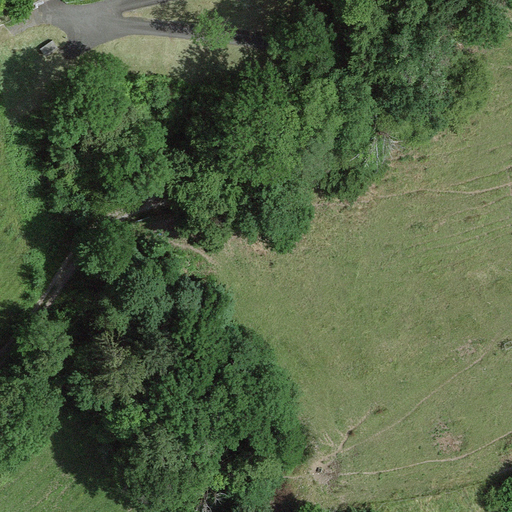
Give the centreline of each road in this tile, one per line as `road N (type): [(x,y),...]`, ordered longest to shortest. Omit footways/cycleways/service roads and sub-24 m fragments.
road 1 (track): [(0,356),(111,218),(317,156),(429,67),(473,0)]
road 2 (track): [(429,67),(125,27),(68,54)]
